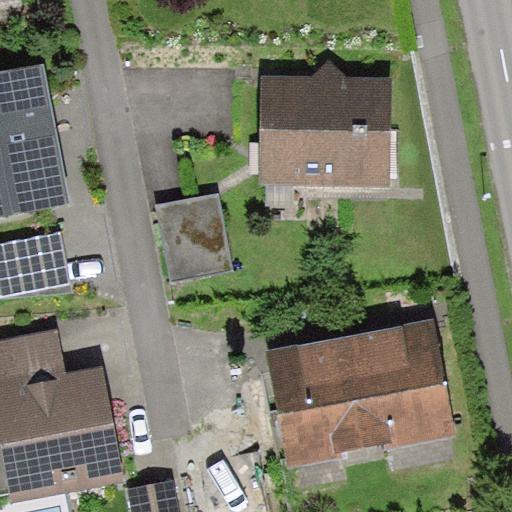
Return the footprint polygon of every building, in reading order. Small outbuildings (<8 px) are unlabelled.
[(268,77),(267,183),(390,184),(391,79),(345,78),(332,65),(318,78),(268,77)] [(47,69),(0,76),(0,219),(70,208),(47,69)] [(219,195),(155,207),(170,285),(234,273),(219,195)] [(63,235),(0,246),(0,304),(73,291),(63,235)] [(431,323),(267,354),(288,469),(453,438),(431,323)] [(0,424),(16,502),(127,479),(104,366),(66,374),(57,330),(0,341),(0,424)] [(270,511),(256,453),(202,466),(213,511),(270,511)] [(181,511),(176,482),(128,491),(131,511),(181,511)]
